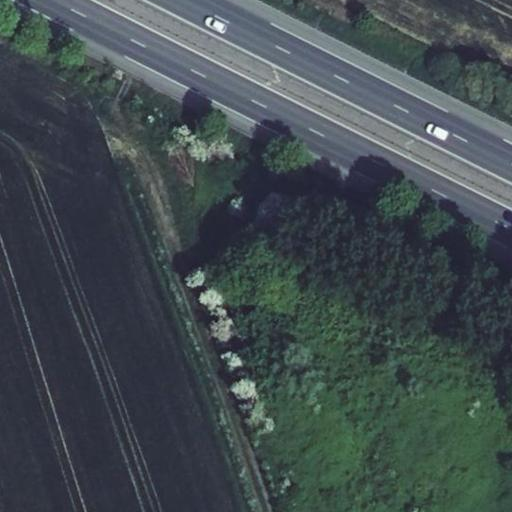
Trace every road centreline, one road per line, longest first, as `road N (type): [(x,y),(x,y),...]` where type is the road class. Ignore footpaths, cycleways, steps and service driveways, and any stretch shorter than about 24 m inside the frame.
road 1 (motorway): [(53,0),(511,228)]
road 2 (motorway): [(511,163),(184,0)]
